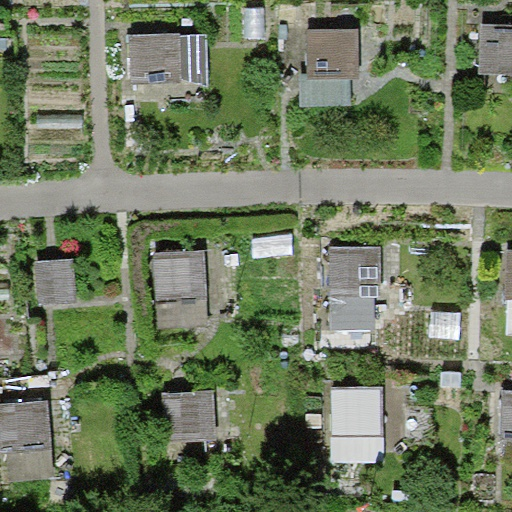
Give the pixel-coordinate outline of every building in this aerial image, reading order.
[(511,18),(482,19),(482,68),(511,67),(511,18)] [(356,23),(307,24),(308,74),(357,73),(356,23)] [(183,28),(129,29),(131,76),(184,75),(183,28)] [(373,240),(331,241),(332,292),(375,291),(373,240)] [(189,248),(155,250),(157,295),(192,293),(189,248)] [(73,253),(35,256),(39,300),(77,296),(73,253)] [(382,386),(333,384),(332,431),(380,433),(382,386)] [(211,388),(165,389),(166,436),(212,435),(211,388)] [(42,397),(1,401),(5,446),(46,443),(42,397)]
